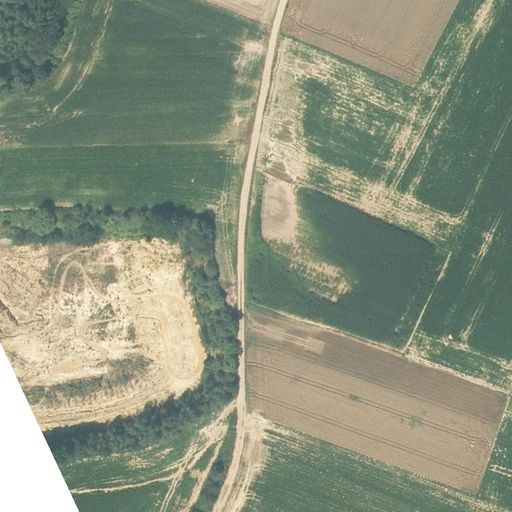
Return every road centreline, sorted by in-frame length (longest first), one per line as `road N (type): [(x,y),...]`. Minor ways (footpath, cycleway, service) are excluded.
road 1 (track): [(284,0),(245,190),(238,418),(210,511)]
road 2 (track): [(0,266),(47,265),(74,274),(83,298),(69,370),(52,383),(17,385)]
